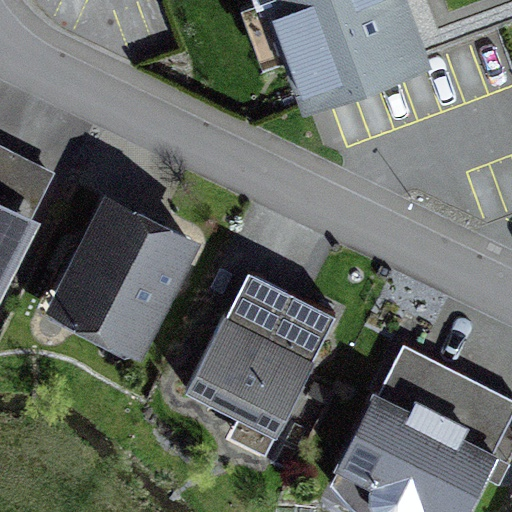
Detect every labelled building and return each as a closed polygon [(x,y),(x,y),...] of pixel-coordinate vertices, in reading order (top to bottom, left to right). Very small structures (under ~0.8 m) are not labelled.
[(252,0),(258,15),(265,14),(303,120),(432,75),(405,0),(252,0)] [(0,309),(41,227),(32,222),(53,175),(0,147),(0,309)] [(43,317),(142,367),(201,246),(106,199),(43,317)] [(276,444),(340,321),(251,274),(186,397),(276,444)] [(511,417),(511,405),(402,347),(332,486),(351,511),(474,511),(499,462),(493,457),(511,417)]
